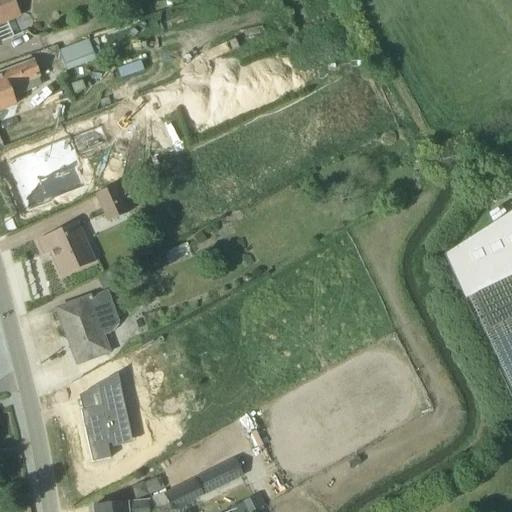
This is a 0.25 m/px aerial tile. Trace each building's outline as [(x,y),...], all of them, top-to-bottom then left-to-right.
[(11,0),(0,0),(0,44),(11,40),(5,25),(20,19),(11,0)] [(57,52),(63,73),(94,62),(87,41),(57,52)] [(139,63),(116,70),(119,80),(142,73),(139,63)] [(0,112),(14,107),(11,100),(41,89),(32,64),(0,75),(0,112)] [(130,181),(93,196),(105,225),(127,215),(122,203),(137,197),(130,181)] [(66,225),(59,212),(29,228),(36,240),(66,225)] [(511,212),(440,259),(511,409),(511,212)] [(43,267),(53,263),(60,281),(93,269),(79,230),(35,244),(43,267)] [(185,245),(163,255),(168,266),(190,256),(185,245)] [(106,294),(56,312),(75,367),(108,355),(102,338),(109,336),(116,324),(106,294)] [(117,376),(76,399),(89,463),(108,459),(105,449),(130,444),(117,376)] [(147,503),(91,509),(91,511),(173,511),(241,478),(232,460),(147,503)] [(156,478),(142,485),(149,498),(162,492),(156,478)] [(256,496),(228,511),(250,511),(262,506),(256,496)]
